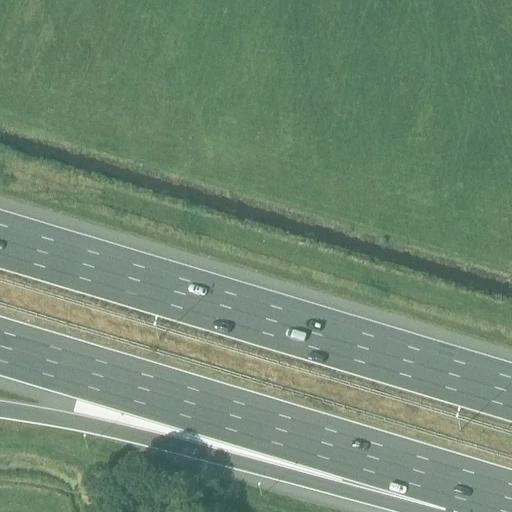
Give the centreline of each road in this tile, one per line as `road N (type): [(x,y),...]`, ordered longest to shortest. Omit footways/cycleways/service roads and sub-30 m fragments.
road 1 (motorway): [(511,395),(0,241)]
road 2 (motorway): [(0,347),(457,484)]
road 3 (motorway): [(0,409),(265,469),(457,484)]
